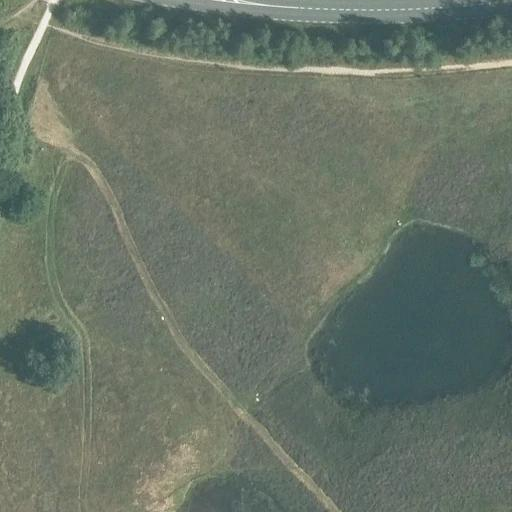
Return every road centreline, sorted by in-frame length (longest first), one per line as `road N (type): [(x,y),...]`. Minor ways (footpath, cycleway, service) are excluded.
road 1 (secondary): [(332,9),(511,1)]
road 2 (secondary): [(159,0),(308,17),(332,9)]
